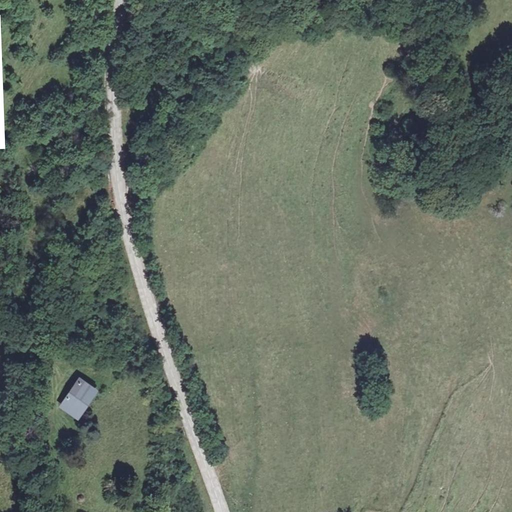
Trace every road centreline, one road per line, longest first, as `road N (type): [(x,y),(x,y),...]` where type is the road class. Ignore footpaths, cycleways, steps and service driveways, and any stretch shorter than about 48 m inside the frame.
road 1 (tertiary): [(219,511),(126,230),(114,149),(120,0)]
road 2 (track): [(37,511),(24,434),(37,337),(72,250),(120,197)]
